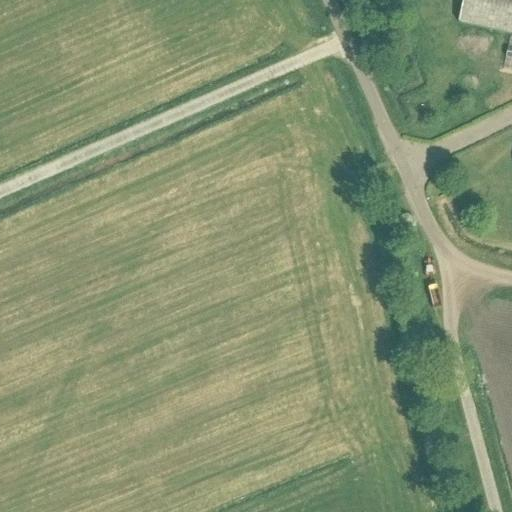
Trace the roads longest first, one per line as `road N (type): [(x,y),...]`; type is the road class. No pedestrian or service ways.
road 1 (unknown): [(345,39),(0,193)]
road 2 (unclassified): [(511,281),(446,258),(327,0)]
road 3 (track): [(495,511),(449,338),(466,271)]
